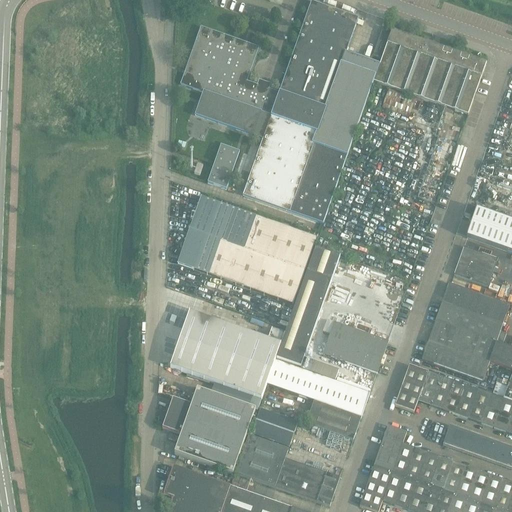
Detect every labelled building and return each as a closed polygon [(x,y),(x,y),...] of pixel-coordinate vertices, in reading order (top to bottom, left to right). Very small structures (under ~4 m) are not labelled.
[(323,226),(373,83),(376,77),(342,65),(358,20),(311,4),(279,94),(246,83),(259,49),(201,29),(181,86),(204,94),(196,117),(230,129),(263,141),(243,197),(323,226)] [(373,57),(382,60),(392,32),(383,29),(373,57)] [(468,117),(480,81),(471,77),(474,70),(483,73),(486,65),(392,32),(382,60),(376,77),(373,83),(468,117)] [(480,81),(483,73),(474,70),(471,77),(480,81)] [(388,93),(383,106),(410,116),(414,103),(388,93)] [(37,132),(35,160),(65,161),(66,133),(37,132)] [(208,184),(226,191),(240,153),(221,146),(208,184)] [(77,147),(77,162),(101,163),(101,148),(77,147)] [(34,165),(34,175),(62,176),(62,166),(34,165)] [(200,177),(203,167),(197,165),(194,175),(200,177)] [(78,167),(77,177),(105,178),(106,168),(78,167)] [(33,186),(33,205),(61,206),(62,187),(33,186)] [(77,187),(76,207),(105,208),(105,188),(77,187)] [(201,200),(178,266),(293,307),(316,241),(201,200)] [(511,223),(467,208),(464,217),(470,219),(469,222),(472,223),(467,239),(511,254),(511,223)] [(32,215),(32,225),(60,226),(60,216),(32,215)] [(76,217),(76,227),(104,228),(104,218),(76,217)] [(31,242),(31,252),(59,253),(59,243),(31,242)] [(73,243),(73,253),(101,254),(101,244),(73,243)] [(464,248),(454,277),(488,289),(498,260),(464,248)] [(301,369),(304,359),(339,259),(315,250),(276,361),(301,369)] [(31,262),(30,281),(58,282),(59,263),(31,262)] [(72,263),(72,283),(100,284),(101,264),(72,263)] [(449,285),(442,304),(503,326),(510,307),(449,285)] [(29,291),(29,311),(57,312),(58,293),(29,291)] [(71,293),(71,313),(99,314),(100,294),(71,293)] [(497,344),(503,326),(442,304),(435,323),(497,344)] [(170,369),(261,401),(287,330),(273,325),(267,342),(190,314),(170,369)] [(28,321),(28,331),(56,332),(56,322),(28,321)] [(70,323),(70,333),(98,334),(98,324),(70,323)] [(435,323),(421,361),(483,383),(490,364),(511,371),(511,349),(497,344),(435,323)] [(323,355),(377,374),(387,344),(334,325),(323,355)] [(27,346),(27,356),(55,357),(55,347),(27,346)] [(68,348),(67,358),(95,359),(96,349),(68,348)] [(300,370),(335,382),(338,371),(304,359),(301,369),(300,370)] [(267,386),(314,403),(306,426),(353,442),(369,395),(276,362),(267,386)] [(27,366),(26,376),(54,378),(55,368),(27,366)] [(413,414),(417,403),(427,373),(409,367),(395,407),(413,414)] [(67,368),(67,378),(95,379),(95,369),(67,368)] [(440,378),(427,373),(417,403),(430,407),(440,378)] [(430,407),(443,412),(453,382),(440,378),(430,407)] [(443,412),(455,416),(465,387),(453,382),(443,412)] [(455,416),(468,421),(478,391),(465,387),(455,416)] [(173,400),(169,412),(162,430),(181,437),(174,456),(233,476),(255,412),(197,391),(191,407),(173,400)] [(468,421),(481,425),(491,396),(478,391),(468,421)] [(481,425),(493,430),(504,400),(491,396),(481,425)] [(511,416),(511,403),(504,400),(493,430),(506,434),(511,416)] [(260,411),(251,436),(289,449),(298,425),(260,411)] [(387,428),(373,468),(359,508),(368,511),(378,511),(382,503),(394,507),(404,479),(414,450),(402,446),(406,435),(387,428)] [(511,468),(511,449),(450,429),(444,446),(511,468)] [(329,509),(339,480),(285,461),(288,452),(248,438),(235,476),(329,509)] [(414,450),(404,479),(417,483),(427,455),(414,450)] [(427,455),(417,483),(430,488),(440,459),(427,455)] [(440,459),(430,488),(442,492),(452,464),(440,459)] [(452,464),(442,492),(455,497),(465,468),(452,464)] [(465,468),(455,497),(468,501),(478,473),(465,468)] [(295,511),(174,469),(163,498),(173,501),(168,511),(295,511)] [(478,473),(468,501),(480,506),(490,477),(478,473)] [(506,511),(511,496),(511,484),(490,477),(480,506),(493,510),(498,511),(506,511)] [(394,507),(407,511),(417,483),(404,479),(394,507)] [(407,511),(421,511),(430,488),(417,483),(407,511)] [(421,511),(435,511),(442,492),(430,488),(421,511)] [(435,511),(449,511),(455,497),(442,492),(435,511)] [(449,511),(463,511),(468,501),(455,497),(449,511)] [(463,511),(477,511),(480,506),(468,501),(463,511)]
